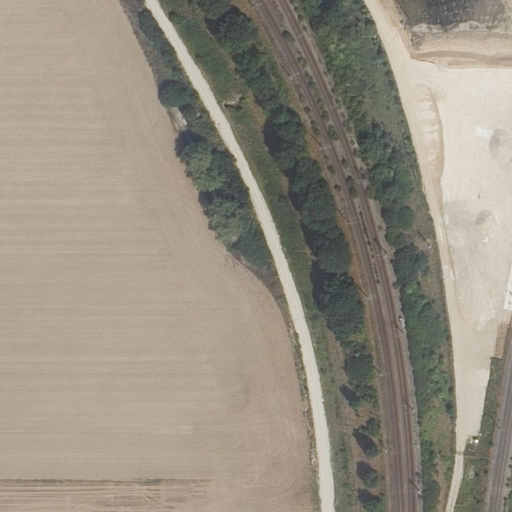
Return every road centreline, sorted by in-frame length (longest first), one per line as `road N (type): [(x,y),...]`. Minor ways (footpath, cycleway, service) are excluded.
road 1 (track): [(149,0),(219,118),(279,254),(317,395),(326,511)]
road 2 (track): [(448,511),(459,419),(449,289),(400,84),(365,0)]
